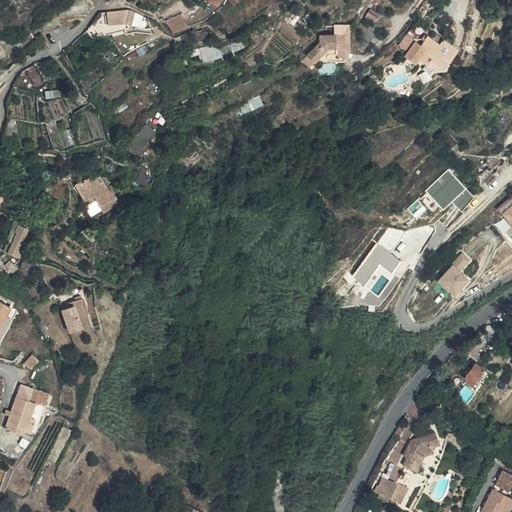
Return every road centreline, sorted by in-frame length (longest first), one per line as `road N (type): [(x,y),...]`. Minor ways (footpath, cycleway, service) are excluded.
road 1 (unclassified): [(344,511),(404,398),(441,353),(511,296)]
road 2 (residential): [(0,136),(5,96),(24,64),(94,15)]
